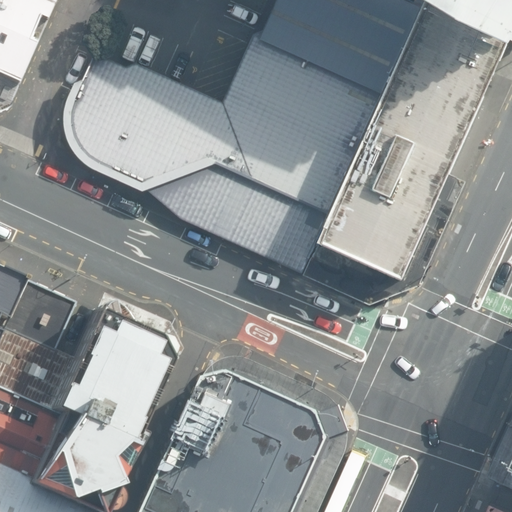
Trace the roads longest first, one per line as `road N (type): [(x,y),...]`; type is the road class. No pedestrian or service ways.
road 1 (secondary): [(0,194),(442,387)]
road 2 (secondary): [(511,243),(442,387)]
road 3 (secondary): [(385,511),(442,387)]
